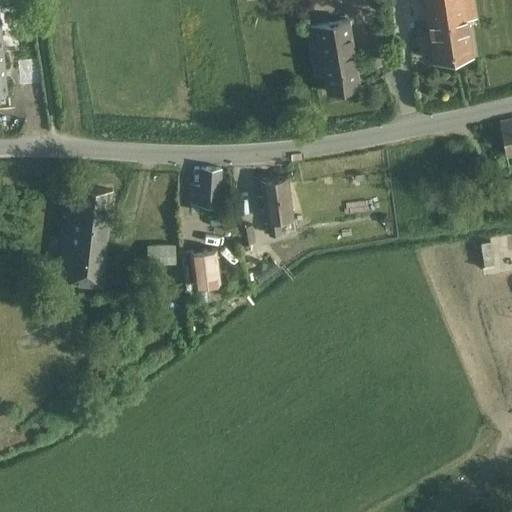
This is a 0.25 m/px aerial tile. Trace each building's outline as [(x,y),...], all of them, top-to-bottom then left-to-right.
[(476,14),(474,0),(425,0),(434,59),(471,54),(466,16),(476,14)] [(324,73),(327,91),(359,86),(348,19),(306,26),(314,74),(324,73)] [(38,58),(17,60),(20,83),(32,82),(31,72),(39,71),(38,58)] [(511,149),(511,118),(499,121),(505,151),(511,149)] [(218,201),(220,168),(201,167),(200,183),(190,183),(188,203),(191,203),(193,210),(203,210),(203,200),(218,201)] [(265,217),(268,234),(281,232),(278,216),(292,214),(287,176),(260,180),(266,217),(265,217)] [(68,281),(101,285),(112,190),(76,186),(74,204),(66,203),(57,279),(68,280),(68,281)] [(365,190),(370,214),(382,212),(377,188),(365,190)] [(254,241),(251,223),(237,226),(239,243),(254,241)] [(174,244),(146,245),(147,265),(175,264),(174,244)] [(190,251),(194,285),(219,282),(215,248),(190,251)]
